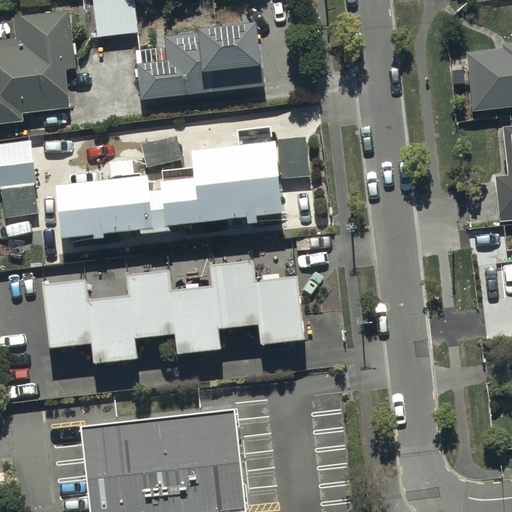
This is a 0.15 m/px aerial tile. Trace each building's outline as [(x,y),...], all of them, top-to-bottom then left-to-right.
[(133,0),(132,0),(93,4),(96,46),(138,41),(133,0)] [(70,20),(14,23),(16,46),(0,47),(0,131),(23,129),(23,121),(69,117),(66,77),(75,76),(73,63),(78,62),(77,50),(73,51),(70,20)] [(134,49),(138,100),(263,86),(260,54),(257,55),(255,33),(200,38),(199,33),(162,36),(162,47),(134,49)] [(511,50),(499,52),(500,57),(466,61),(470,120),(511,115),(511,50)] [(511,132),(501,133),(506,181),(493,182),(497,228),(511,226),(511,132)] [(178,141),(141,150),(147,176),(184,167),(178,141)] [(308,143),(277,146),(282,186),(313,182),(308,143)] [(62,255),(94,251),(94,256),(105,255),(104,250),(140,246),(141,251),(171,247),(170,243),(246,234),(247,241),(257,239),(257,233),(282,230),(274,158),(191,167),(194,195),(161,198),(162,205),(150,206),(149,191),(142,192),(141,184),(109,187),(110,196),(54,202),(62,255)] [(90,349),(93,370),(139,364),(137,344),(175,339),(178,360),(221,355),(218,335),(257,330),(259,351),(307,346),(299,281),(257,286),(255,264),(209,269),(212,291),(172,296),(170,274),(126,279),(128,300),(89,305),(86,284),(41,289),(49,353),(90,349)] [(85,428),(93,511),(246,511),(234,410),(85,428)]
